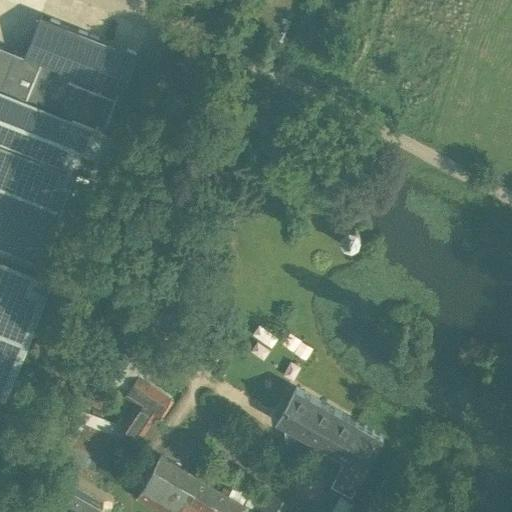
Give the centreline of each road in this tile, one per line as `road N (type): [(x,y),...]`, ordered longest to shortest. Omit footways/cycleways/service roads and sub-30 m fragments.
road 1 (track): [(225,51),(76,369),(63,420),(65,462),(132,511)]
road 2 (unclassified): [(511,201),(119,0)]
